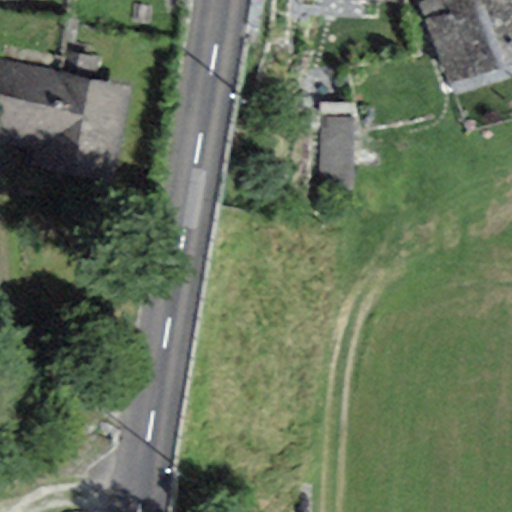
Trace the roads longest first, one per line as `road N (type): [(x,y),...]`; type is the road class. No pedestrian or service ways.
road 1 (tertiary): [(132,511),(139,381),(213,0)]
road 2 (track): [(328,511),(339,364),(369,302),(511,202)]
